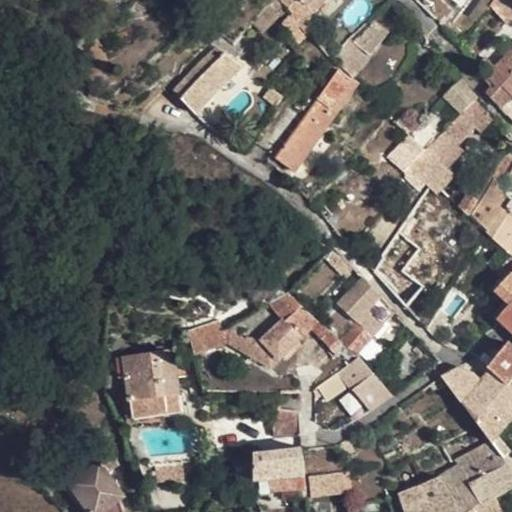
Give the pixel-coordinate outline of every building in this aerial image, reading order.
[(321,0),(305,0),(313,8),(321,0)] [(511,15),(511,0),(493,0),(490,5),(507,23),(511,15)] [(299,23),(291,14),(283,23),(291,32),(299,23)] [(354,42),(371,55),(389,31),(373,20),(360,36),(359,35),(354,42)] [(354,34),(341,23),(332,32),(346,44),(350,38),(354,34)] [(242,36),(226,52),(236,60),(251,44),(242,36)] [(101,42),(97,37),(80,67),(90,83),(110,69),(105,48),(101,42)] [(354,77),(371,55),(354,42),(350,38),(346,44),(336,56),(336,60),(354,77)] [(175,91),(183,98),(225,53),(219,46),(175,91)] [(226,52),(225,53),(183,98),(182,98),(196,114),(244,66),(236,60),(226,52)] [(511,53),(496,69),(486,58),(480,64),(485,69),(481,73),(494,86),(487,93),(491,97),(501,85),(511,95),(511,98),(503,108),(511,118),(511,53)] [(357,83),(340,70),(277,157),(295,171),(357,83)] [(476,100),(478,98),(461,78),(444,95),(463,112),(476,100)] [(511,98),(511,95),(501,85),(491,97),(503,108),(511,98)] [(284,97),(275,90),(268,100),(277,106),(284,97)] [(463,112),(425,150),(409,166),(420,177),(431,187),(437,193),(441,190),(454,174),(440,161),(477,123),(484,130),(496,118),(478,98),(476,100),(463,112)] [(414,127),(403,116),(397,122),(408,133),(414,127)] [(409,166),(425,150),(410,134),(387,156),(403,172),(409,166)] [(511,160),(511,157),(507,154),(493,177),(496,177),(499,182),(511,160)] [(409,166),(403,172),(402,173),(413,184),(420,177),(409,166)] [(493,177),(479,200),(469,215),(490,235),(511,255),(511,209),(509,207),(511,199),(511,196),(510,194),(498,187),(499,184),(499,182),(496,177),(493,177)] [(439,195),(437,193),(431,187),(414,211),(422,217),(439,195)] [(469,215),(479,200),(468,193),(459,206),(469,215)] [(409,256),(392,243),(374,272),(407,307),(423,287),(400,268),(409,256)] [(354,267),(334,247),(324,256),(344,277),(354,267)] [(511,255),(497,272),(506,280),(511,272),(511,255)] [(502,321),(511,330),(511,272),(506,280),(496,290),(507,300),(497,312),(501,315),(498,318),(502,321)] [(397,311),(366,279),(341,304),(357,321),(341,340),(357,355),(397,311)] [(259,307),(270,302),(286,294),(276,283),(251,287),(259,307)] [(470,299),(455,286),(438,310),(448,319),(470,299)] [(286,294),(270,302),(280,315),(285,321),(303,305),(288,292),(286,294)] [(330,330),(303,305),(285,321),(303,337),(311,329),(321,339),(330,330)] [(448,319),(438,310),(426,327),(434,336),(448,319)] [(243,336),(227,342),(266,365),(303,337),(285,321),(280,315),(275,320),(275,327),(254,342),(243,336)] [(241,334),(230,327),(223,330),(219,320),(187,331),(194,353),(227,342),(243,336),(241,334)] [(232,326),(230,327),(241,334),(245,327),(237,322),(232,326)] [(511,345),(509,342),(488,367),(509,385),(511,382),(511,345)] [(186,413),(177,345),(126,351),(127,363),(112,366),(107,387),(130,382),(134,419),(186,413)] [(441,375),(480,425),(506,457),(511,451),(511,450),(499,435),(511,419),(511,382),(509,385),(488,367),(476,355),(466,362),(462,366),(459,366),(441,375)] [(368,365),(362,360),(360,358),(339,373),(347,382),(353,390),(374,373),(368,365)] [(347,382),(339,373),(326,383),(333,394),(347,382)] [(393,396),(374,373),(353,390),(371,411),(393,396)] [(301,411),(281,409),(272,410),(274,435),(277,438),(302,436),(301,411)] [(455,496),(461,511),(465,511),(481,504),(482,505),(497,497),(511,488),(511,464),(506,457),(480,425),(443,443),(457,465),(440,476),(396,493),(405,511),(414,511),(430,506),(455,496)] [(357,451),(348,437),(335,445),(343,459),(357,451)] [(255,452),(255,481),(266,480),(267,490),(306,487),(303,447),(302,446),(255,452)] [(245,482),(255,481),(255,452),(234,455),(237,483),(245,482)] [(123,511),(119,501),(126,496),(101,461),(87,472),(80,477),(70,484),(90,511),(123,511)] [(87,472),(82,465),(75,470),(80,477),(87,472)] [(349,478),(348,471),(319,475),(321,494),(351,490),(349,478)] [(321,494),(319,475),(309,476),(311,495),(321,494)] [(461,511),(455,496),(430,506),(414,511),(461,511)] [(365,511),(394,507),(390,497),(354,504),(354,511),(365,511)] [(504,511),(497,497),(482,505),(481,504),(465,511),(504,511)]
